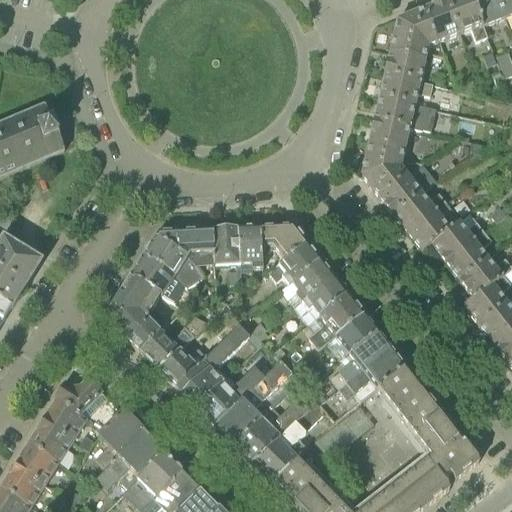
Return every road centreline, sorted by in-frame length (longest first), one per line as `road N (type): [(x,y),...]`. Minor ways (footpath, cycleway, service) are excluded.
road 1 (residential): [(511,435),(294,160)]
road 2 (residential): [(255,511),(62,310)]
road 3 (residential): [(62,310),(148,167)]
road 4 (residential): [(148,167),(183,183),(222,187),(294,160)]
road 5 (residential): [(294,160),(319,132),(334,97),(330,23)]
road 6 (residential): [(98,39),(99,100),(118,138),(148,167)]
